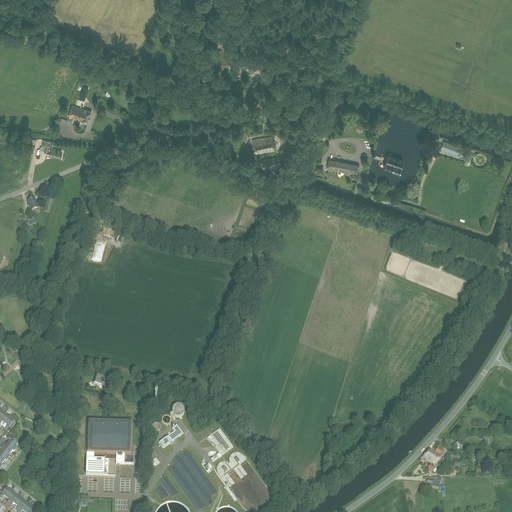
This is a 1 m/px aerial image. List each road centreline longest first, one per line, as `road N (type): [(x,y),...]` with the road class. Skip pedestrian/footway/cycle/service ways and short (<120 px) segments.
road 1 (track): [(287,184),(211,396),(294,509)]
road 2 (unclassified): [(97,159),(119,148),(259,0)]
road 3 (track): [(287,184),(500,260)]
road 4 (tertiary): [(343,511),(418,452),(493,357)]
road 5 (unclassified): [(25,350),(97,159)]
road 6 (track): [(176,86),(0,23)]
road 7 (track): [(356,158),(360,183),(413,204),(436,150),(468,161)]
road 8 (track): [(287,184),(133,132)]
road 9 (track): [(64,511),(69,362)]
road 10 (track): [(176,86),(306,133)]
